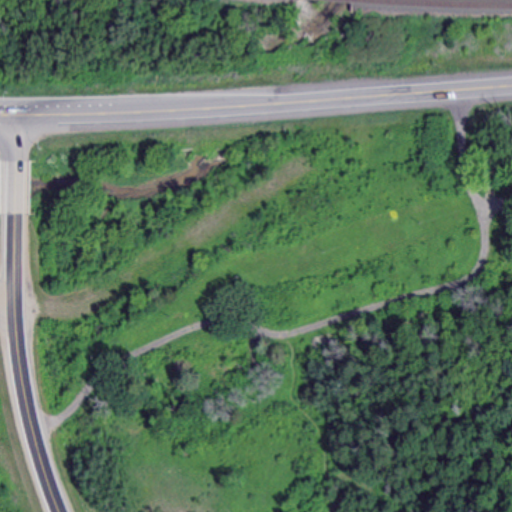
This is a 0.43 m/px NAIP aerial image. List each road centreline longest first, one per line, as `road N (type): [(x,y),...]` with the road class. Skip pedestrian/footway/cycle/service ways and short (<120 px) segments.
road 1 (residential): [(459,90),(460,135),(486,237),(472,275),(307,330),(275,336),(198,328),(113,365),(58,421),(33,433)]
road 2 (trunk): [(511,86),(174,111),(0,114)]
road 3 (tertiary): [(60,511),(26,406),(16,215)]
